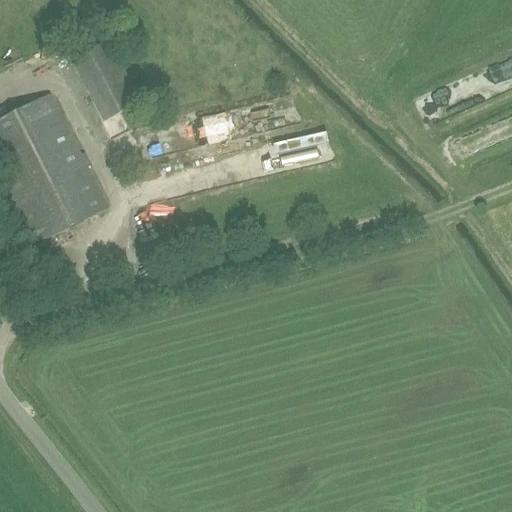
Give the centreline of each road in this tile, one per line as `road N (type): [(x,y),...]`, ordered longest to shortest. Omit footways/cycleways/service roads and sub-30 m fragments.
road 1 (unclassified): [(0,346),(443,218),(511,190)]
road 2 (unclassified): [(85,511),(0,394)]
